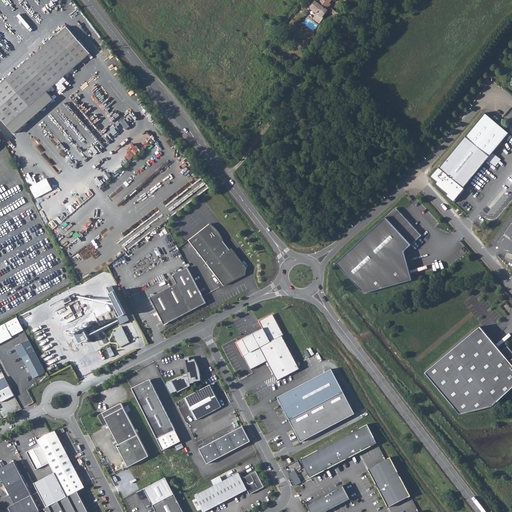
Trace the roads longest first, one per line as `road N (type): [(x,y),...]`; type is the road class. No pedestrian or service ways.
road 1 (tertiary): [(88,0),(273,241)]
road 2 (unknown): [(84,174),(145,118),(157,131),(177,168),(164,201),(132,220),(97,191)]
road 3 (tertiary): [(330,315),(482,511)]
road 4 (unknown): [(225,178),(361,0)]
road 5 (residential): [(264,511),(286,496),(284,485),(200,327)]
road 6 (unknown): [(143,356),(200,466),(262,443)]
road 7 (residential): [(69,392),(200,327)]
road 8 (unclassified): [(414,178),(511,285)]
